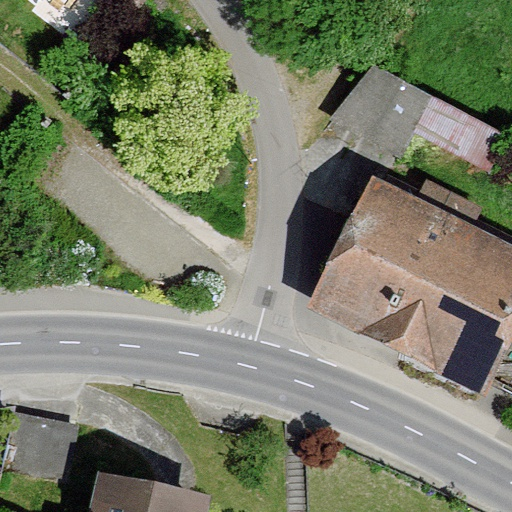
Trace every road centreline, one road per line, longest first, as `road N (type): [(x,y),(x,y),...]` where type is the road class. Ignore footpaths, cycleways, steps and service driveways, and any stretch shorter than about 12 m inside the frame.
road 1 (unclassified): [(214,0),(265,93),(279,176),(270,277),(249,366)]
road 2 (secondary): [(249,366),(365,407),(511,483)]
road 3 (secondary): [(0,343),(98,342),(249,366)]
